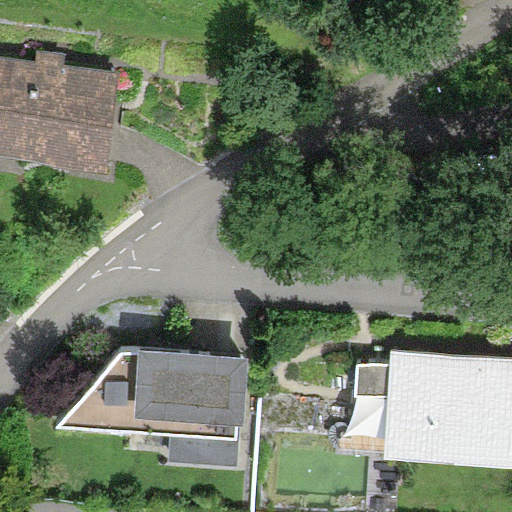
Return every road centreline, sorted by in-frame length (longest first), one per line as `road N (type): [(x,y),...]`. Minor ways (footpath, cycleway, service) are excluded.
road 1 (residential): [(103,267),(174,203),(500,0)]
road 2 (residential): [(103,267),(511,299)]
road 3 (residential): [(0,361),(103,267)]
